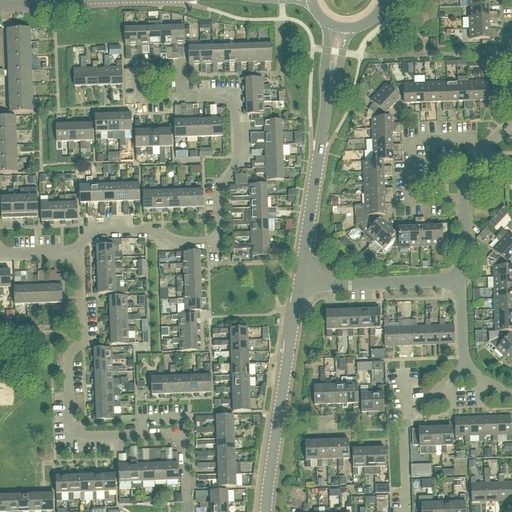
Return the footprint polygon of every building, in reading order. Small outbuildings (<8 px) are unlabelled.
[(467,0),(468,8),(488,7),(487,0),(467,0)] [(468,19),(497,18),(497,13),(488,13),(488,7),(468,8),(468,19)] [(469,30),(489,29),(489,23),(498,23),(497,18),(468,19),(469,30)] [(185,44),(184,27),(172,28),(173,45),(172,45),(173,60),(178,60),(177,45),(185,44)] [(154,45),(160,45),(161,45),(160,28),(149,29),(149,46),(149,61),(154,60),(154,45)] [(166,45),(172,45),(173,45),(172,28),(160,28),(161,45),(160,45),(161,60),(166,60),(166,45)] [(9,30),(12,114),(34,113),(31,29),(24,30),(9,30)] [(130,46),(137,46),(138,46),(137,29),(124,29),(125,44),(125,47),(126,57),(126,61),(131,61),(130,46)] [(142,46),(149,46),(149,29),(137,29),(138,46),(137,46),(137,61),(143,61),(142,46)] [(489,29),(469,30),(469,41),(482,40),(482,45),(492,45),(492,39),(489,39),(489,29)] [(260,63),(260,73),(265,73),(265,63),(272,63),(272,45),(260,46),(260,63)] [(241,64),(247,63),(248,63),(248,46),(236,47),(237,64),(236,64),(236,74),(242,74),(241,64)] [(253,63),(260,63),(260,46),(248,46),(248,63),(247,63),(248,74),(253,73),(253,63)] [(206,65),(212,65),(213,65),(213,47),(201,48),(201,65),(201,75),(206,75),(206,65)] [(218,64),(224,64),(225,64),(224,47),(213,47),(213,65),(212,65),(213,75),(218,74),(218,64)] [(229,64),(236,64),(237,64),(236,47),(224,47),(225,64),(224,64),(224,74),(230,74),(229,64)] [(120,48),(109,48),(110,57),(121,56),(120,48)] [(194,65),(201,65),(201,48),(188,48),(189,66),(189,75),(194,75),(194,65)] [(110,69),(110,62),(109,57),(104,57),(105,70),(98,70),(98,87),(99,87),(106,87),(106,91),(111,91),(110,87),(110,69)] [(86,70),(86,63),(86,58),(81,58),(81,70),(74,71),(74,88),(82,88),(82,92),(87,91),(87,87),(86,87),(86,70)] [(116,62),(116,69),(110,69),(110,87),(118,86),(118,90),(122,90),(122,86),(123,86),(122,69),(121,62),(116,62)] [(98,70),(98,63),(93,63),(93,70),(86,70),(86,87),(87,87),(94,87),(94,91),(99,91),(99,87),(98,87),(98,70)] [(469,111),(468,83),(468,78),(457,78),(457,83),(458,103),(464,102),(464,111),(469,111)] [(263,91),(263,92),(270,91),(270,86),(263,86),(263,79),(246,79),(246,88),(242,88),(242,93),(246,92),(263,91)] [(474,102),(480,102),(479,82),(468,83),(469,111),(474,111),(474,102)] [(479,82),(480,102),(490,102),(490,104),(496,104),(495,94),(491,94),(490,82),(479,82)] [(443,112),(448,112),(447,83),(436,84),(437,103),(442,103),(443,112)] [(452,103),(458,103),(457,83),(447,83),(448,112),(452,112),(452,103)] [(404,97),(404,104),(415,104),(414,84),(403,85),(403,88),(398,88),(402,97),(404,97)] [(421,113),(426,113),(425,84),(414,84),(415,104),(421,104),(421,113)] [(430,103),(437,103),(436,84),(425,84),(426,113),(431,112),(430,103)] [(394,92),(386,85),(378,93),(393,107),(402,97),(398,88),(394,92)] [(271,98),(264,98),(263,92),(263,91),(246,92),(246,99),(242,99),(242,104),(247,104),(264,103),(264,104),(271,103),(271,98)] [(371,102),(372,103),(367,110),(375,113),(384,116),(393,107),(378,93),(371,102)] [(247,116),(264,115),(264,122),(271,122),(271,110),(264,110),(264,104),(264,103),(247,104),(247,111),(243,111),(243,116),(247,116)] [(193,121),(187,121),(186,121),(187,139),(199,138),(198,121),(198,110),(198,106),(193,106),(193,111),(193,121)] [(210,121),(210,110),(205,110),(205,121),(198,121),(199,138),(211,138),(210,121)] [(210,121),(211,138),(223,137),(222,120),(222,110),(216,110),(217,120),(210,121)] [(384,116),(375,113),(367,110),(367,111),(366,110),(366,120),(372,120),(372,130),(392,129),(391,118),(384,118),(384,116)] [(120,132),(119,132),(120,147),(125,146),(125,132),(132,132),(132,115),(124,115),(123,111),(119,111),(119,115),(120,132)] [(186,121),(187,121),(186,111),(181,111),(181,122),(174,122),(175,139),(187,139),(186,121)] [(107,116),(100,116),(100,112),(95,112),(96,116),(95,116),(96,133),(96,141),(101,141),(101,133),(107,133),(108,133),(107,116)] [(119,115),(112,115),(112,112),(107,112),(107,116),(108,133),(107,133),(108,141),(113,141),(113,133),(119,132),(120,132),(119,115)] [(0,174),(18,174),(16,118),(0,118),(0,174)] [(84,121),(80,121),(80,125),(81,142),(80,142),(80,150),(86,150),(86,142),(93,142),(92,125),(84,125),(84,121)] [(265,134),(282,133),(281,121),(271,122),(264,122),(254,123),(255,127),(264,127),(265,134)] [(68,126),(67,126),(61,126),(61,122),(56,122),(56,126),(57,143),(57,151),(62,151),(62,143),(68,143),(69,143),(68,126)] [(80,125),(73,125),(73,122),(67,122),(67,126),(68,126),(69,143),(68,143),(68,151),(74,151),(74,143),(80,142),(81,142),(80,125)] [(159,131),(152,131),(152,127),(147,127),(147,131),(148,131),(148,148),(148,157),(153,156),(153,148),(160,148),(159,131)] [(160,148),(160,164),(165,164),(165,148),(172,148),(172,131),(164,131),(163,127),(159,127),(159,131),(160,148)] [(372,140),(392,140),(392,134),(401,133),(401,127),(400,127),(400,128),(392,129),(372,130),(372,140)] [(148,131),(147,131),(140,132),(140,128),(135,128),(135,132),(136,149),(136,157),(142,157),(141,149),(148,148),(148,131)] [(265,146),(282,146),(282,133),(265,134),(251,134),(251,140),(265,139),(265,146)] [(373,151),(401,150),(401,145),(392,146),(392,140),(372,140),(373,151)] [(265,158),(283,157),(282,146),(265,146),(255,146),(255,151),(265,151),(266,158),(265,158)] [(383,161),(383,162),(393,162),(393,155),(401,155),(401,150),(373,151),(373,162),(383,161)] [(266,170),(283,169),(283,157),(265,158),(266,158),(256,158),(256,163),(266,163),(266,169),(266,170)] [(383,167),(383,162),(383,161),(373,162),(363,162),(364,173),(392,172),(392,167),(383,167)] [(87,172),(87,162),(74,163),(74,172),(87,172)] [(266,182),(275,182),(283,181),(283,169),(266,170),(266,169),(256,170),(256,175),(266,174),(266,182)] [(364,184),(383,183),(383,177),(392,177),(392,172),(364,173),(364,184)] [(128,206),(128,202),(127,185),(128,185),(127,173),(122,173),(122,178),(122,186),(116,186),(115,186),(116,203),(124,203),(124,207),(128,206)] [(128,202),(135,202),(135,206),(140,206),(140,202),(140,185),(139,185),(139,177),(134,177),(134,185),(128,185),(127,185),(128,202)] [(174,192),(167,192),(168,210),(175,209),(175,213),(180,213),(180,209),(179,192),(179,184),(178,184),(178,177),(174,178),(174,184),(174,192)] [(92,187),(92,178),(87,179),(87,187),(80,187),(80,204),(88,204),(88,208),(93,208),(93,204),(92,204),(92,187)] [(104,186),(104,178),(99,178),(99,186),(92,187),(92,204),(93,204),(100,203),(100,207),(105,207),(105,203),(104,203),(104,186)] [(115,186),(116,186),(116,178),(110,178),(111,186),(104,186),(104,203),(105,203),(112,203),(112,207),(116,207),(116,203),(115,186)] [(191,209),(199,209),(199,212),(203,212),(203,208),(204,208),(203,191),(202,183),(197,183),(198,192),(191,192),(191,209)] [(364,194),(393,193),(393,189),(384,189),(383,183),(364,184),(364,194)] [(191,192),(191,184),(185,184),(186,192),(179,192),(180,209),(187,209),(187,213),(192,213),(191,209),(191,192)] [(155,193),(156,193),(155,185),(150,185),(151,193),(143,193),(144,210),(152,210),(152,214),(156,214),(156,210),(155,193)] [(167,192),(167,185),(162,185),(162,193),(156,193),(155,193),(156,210),(163,210),(163,214),(168,213),(168,210),(167,192)] [(267,197),(267,186),(267,185),(249,185),(249,186),(240,186),(240,191),(250,191),(250,197),(250,198),(267,197)] [(25,190),(26,197),(25,197),(26,215),(26,219),(34,219),(38,218),(38,214),(38,197),(37,197),(37,189),(32,189),(32,190),(25,190)] [(13,198),(14,198),(14,190),(8,190),(9,198),(1,198),(2,215),(2,220),(14,219),(14,215),(13,198)] [(25,197),(26,197),(25,190),(20,190),(21,198),(14,198),(13,198),(14,215),(14,219),(26,219),(26,215),(25,197)] [(365,205),(384,204),(384,199),(393,198),(393,193),(364,194),(365,205)] [(53,205),(53,197),(53,196),(48,197),(48,205),(41,205),(42,223),(49,222),(49,226),(54,226),(54,222),(53,205)] [(65,205),(65,196),(60,196),(60,205),(53,205),(54,222),(61,222),(61,226),(66,225),(66,222),(65,222),(65,205)] [(65,222),(66,222),(73,222),(73,225),(78,225),(77,221),(78,221),(77,204),(77,196),(71,196),(72,204),(65,205),(65,222)] [(250,209),(267,209),(267,197),(250,198),(250,197),(240,198),(240,203),(250,203),(250,209)] [(377,216),(385,216),(384,204),(365,205),(355,206),(356,228),(378,218),(377,216)] [(243,214),(243,221),(251,221),(268,221),(268,215),(277,215),(276,208),(267,209),(250,209),(240,209),(240,215),(243,214)] [(493,229),(507,221),(500,209),(486,217),(493,229)] [(374,241),(387,227),(378,218),(356,228),(364,236),(362,239),(370,246),(374,241)] [(410,248),(421,247),(419,218),(415,219),(415,227),(409,228),(410,248)] [(431,247),(430,227),(425,227),(424,218),(419,218),(421,247),(431,247)] [(251,233),(268,232),(268,221),(251,221),(243,221),(241,221),(241,227),(251,226),(251,233)] [(430,227),(431,247),(442,247),(442,234),(447,234),(447,224),(441,224),(441,227),(430,227)] [(389,255),(393,245),(396,235),(392,231),(387,227),(374,241),(370,246),(368,247),(377,255),(386,254),(389,255)] [(399,245),(399,248),(410,248),(409,228),(398,228),(398,235),(396,235),(393,245),(399,245)] [(252,245),(269,244),(268,232),(251,233),(241,233),(241,238),(251,238),(252,245)] [(511,238),(507,234),(500,242),(511,253),(511,238)] [(114,258),(114,259),(122,258),(122,253),(120,253),(120,247),(122,247),(122,240),(108,241),(108,246),(97,247),(97,255),(93,255),(93,259),(97,259),(114,258)] [(492,250),(500,258),(496,262),(505,265),(511,257),(511,253),(500,242),(492,250)] [(252,245),(241,245),(242,250),(252,250),(252,257),(269,257),(269,244),(252,245)] [(200,264),(200,257),(204,257),(204,252),(200,252),(183,253),(176,253),(176,258),(183,258),(183,265),(200,264)] [(115,265),(114,259),(114,258),(97,259),(98,266),(94,267),(94,271),(98,271),(115,270),(123,270),(123,265),(115,265)] [(496,267),(493,267),(493,279),(511,277),(511,266),(505,267),(505,265),(496,262),(496,267)] [(176,270),(183,270),(184,276),(184,277),(201,276),(201,269),(205,269),(204,264),(200,264),(183,265),(176,265),(176,270)] [(0,297),(4,297),(3,289),(11,289),(10,272),(2,272),(2,268),(0,267),(0,297)] [(115,277),(115,270),(98,271),(98,278),(94,278),(94,283),(98,283),(98,282),(115,282),(123,282),(123,277),(115,277)] [(50,287),(50,276),(44,276),(45,287),(38,288),(39,305),(50,304),(50,287)] [(50,287),(50,304),(63,304),(62,287),(61,276),(56,276),(57,287),(50,287)] [(205,280),(205,276),(201,276),(184,277),(184,276),(177,277),(177,288),(184,288),(184,289),(201,288),(201,280),(205,280)] [(26,288),(26,277),(21,277),(21,288),(14,289),(14,306),(27,305),(26,288)] [(38,288),(38,277),(33,277),(33,288),(26,288),(27,305),(39,305),(38,288)] [(494,289),(511,288),(511,277),(493,279),(494,289)] [(115,289),(115,282),(98,282),(98,283),(98,290),(94,290),(94,295),(99,294),(99,295),(116,294),(123,294),(123,289),(115,289)] [(202,300),(202,299),(201,292),(205,292),(205,288),(201,288),(184,289),(184,288),(177,288),(177,294),(184,293),(185,300),(184,300),(202,300)] [(494,300),(511,299),(511,288),(494,289),(494,300)] [(106,306),(106,310),(110,310),(127,309),(134,309),(134,304),(127,305),(127,297),(110,298),(110,306),(106,306)] [(185,316),(185,312),(202,312),(202,304),(206,304),(206,299),(202,299),(202,300),(184,300),(185,300),(177,300),(178,316),(179,316),(185,316)] [(495,311),(511,310),(511,299),(494,300),(495,311)] [(370,329),(370,337),(375,336),(375,329),(381,329),(380,311),(374,311),(373,306),(369,307),(369,311),(370,329)] [(358,311),(352,311),(352,307),(347,307),(347,311),(348,311),(348,330),(348,337),(353,337),(353,330),(359,329),(358,311)] [(369,311),(363,311),(363,307),(358,307),(358,311),(359,329),(359,337),(364,337),(364,329),(370,329),(369,311)] [(337,312),(336,312),(330,312),(330,308),(326,308),(327,338),(332,338),(331,330),(337,330),(337,312)] [(348,311),(347,311),(341,312),(341,308),(336,308),(336,312),(337,312),(337,330),(337,338),(342,338),(342,330),(348,330),(348,311)] [(127,316),(127,309),(110,310),(110,317),(106,318),(107,322),(111,322),(110,322),(128,321),(128,322),(135,321),(134,316),(127,316)] [(495,322),(511,320),(511,310),(495,311),(495,322)] [(197,328),(197,327),(196,320),(200,320),(200,315),(196,316),(196,315),(185,316),(179,316),(178,316),(172,316),(172,322),(179,321),(179,328),(197,328)] [(440,327),(440,345),(455,345),(454,326),(445,327),(444,320),(439,320),(440,327)] [(508,332),(511,332),(511,320),(495,322),(495,333),(498,333),(499,339),(508,334),(508,332)] [(128,328),(128,322),(128,321),(110,322),(111,322),(111,329),(107,329),(107,334),(111,334),(128,333),(135,333),(135,328),(128,328)] [(412,328),(403,328),(403,321),(398,322),(398,328),(399,347),(413,346),(412,328)] [(426,327),(417,328),(417,321),(412,321),(412,328),(413,346),(427,346),(426,327)] [(440,327),(431,327),(431,321),(426,321),(426,327),(427,346),(440,345),(440,327)] [(398,328),(389,328),(389,322),(384,322),(384,329),(385,347),(399,347),(398,328)] [(197,339),(197,332),(201,331),(201,327),(197,327),(197,328),(179,328),(172,328),(173,333),(180,333),(180,339),(180,340),(197,339)] [(231,342),(248,341),(247,329),(231,329),(231,330),(219,330),(220,335),(231,335),(231,341),(231,342)] [(128,340),(128,333),(111,334),(111,341),(107,341),(107,346),(111,345),(111,346),(128,345),(135,345),(135,340),(128,340)] [(511,348),(511,337),(508,334),(499,339),(489,342),(496,349),(504,357),(511,348)] [(180,340),(180,339),(173,340),(173,345),(180,345),(180,352),(197,352),(197,343),(201,343),(201,339),(197,339),(180,340)] [(220,347),(231,347),(231,353),(231,354),(248,353),(248,341),(231,342),(231,341),(220,342),(220,347)] [(91,357),(91,362),(95,362),(112,361),(119,361),(119,356),(112,356),(111,349),(94,349),(95,357),(91,357)] [(385,359),(385,351),(370,352),(371,360),(385,359)] [(232,365),(249,365),(248,353),(231,354),(231,353),(220,354),(220,359),(232,358),(232,365)] [(112,368),(112,361),(95,362),(95,369),(91,369),(91,374),(95,374),(95,373),(112,373),(119,373),(119,368),(112,368)] [(372,372),(382,371),(382,363),(371,363),(372,372)] [(232,377),(249,377),(249,365),(232,365),(221,365),(221,366),(214,366),(214,374),(217,374),(221,370),(232,370),(232,377)] [(187,377),(187,369),(182,370),(182,378),(175,378),(175,395),(176,395),(183,395),(184,399),(188,399),(188,395),(187,394),(187,377)] [(199,377),(199,369),(194,369),(194,377),(187,377),(187,394),(188,395),(195,394),(195,398),(200,398),(199,394),(199,377)] [(199,394),(207,394),(207,398),(212,398),(212,394),(211,377),(211,369),(205,369),(206,377),(199,377),(199,394)] [(163,378),(164,378),(163,370),(158,371),(158,379),(151,379),(152,396),(160,396),(160,400),(164,399),(164,395),(163,378)] [(175,378),(175,370),(170,370),(170,378),(164,378),(163,378),(164,395),(172,395),(172,399),(176,399),(176,395),(175,395),(175,378)] [(325,387),(325,370),(320,370),(320,379),(320,387),(314,387),(315,406),(321,406),(321,410),(326,409),(326,405),(325,387)] [(113,380),(112,373),(95,373),(95,374),(95,381),(92,381),(92,386),(96,385),(113,385),(120,385),(119,380),(113,380)] [(336,387),(336,386),(336,379),(335,379),(335,373),(330,373),(330,379),(331,379),(331,387),(325,387),(326,405),(332,405),(332,409),(337,409),(337,405),(336,405),(336,387)] [(233,389),(250,388),(249,377),(232,377),(216,377),(216,383),(221,383),(221,382),(232,382),(233,389)] [(347,405),(353,404),(353,408),(358,408),(357,378),(352,378),(353,386),(347,386),(347,405)] [(347,386),(347,379),(342,379),(342,386),(336,386),(336,387),(336,405),(337,405),(343,405),(343,409),(348,409),(347,405),(347,386)] [(113,391),(113,385),(96,385),(96,393),(92,393),(92,397),(96,397),(113,396),(113,397),(120,397),(120,391),(113,391)] [(372,395),(372,387),(367,387),(367,395),(361,395),(362,413),(368,413),(368,417),(373,417),(373,413),(372,395)] [(373,413),(384,413),(383,387),(378,387),(378,394),(372,395),(373,413)] [(233,401),(250,400),(250,388),(233,389),(216,389),(216,395),(222,395),(222,394),(233,394),(233,400),(233,401)] [(120,403),(113,403),(113,397),(113,396),(96,397),(96,405),(92,405),(92,409),(96,409),(114,408),(114,409),(120,409),(120,403)] [(233,401),(233,400),(222,401),(222,406),(233,406),(233,413),(251,413),(250,400),(233,401)] [(114,415),(114,409),(114,408),(96,409),(97,416),(93,417),(93,421),(114,421),(114,420),(121,420),(121,415),(114,415)] [(217,429),(234,428),(234,416),(216,417),(206,417),(206,422),(217,422),(217,429)] [(497,436),(498,436),(506,436),(507,442),(511,442),(511,436),(511,417),(496,418),(497,436)] [(484,443),(484,436),(483,436),(483,418),(469,419),(470,437),(479,437),(479,443),(484,443)] [(498,442),(498,436),(497,436),(496,418),(483,418),(483,436),(484,436),(493,436),(493,442),(498,442)] [(470,443),(470,437),(469,419),(455,419),(455,437),(465,437),(465,443),(470,443)] [(430,429),(424,429),(424,425),(419,426),(419,431),(412,431),(413,447),(420,446),(420,455),(425,455),(425,448),(430,448),(431,448),(430,429)] [(441,429),(435,429),(435,425),(430,425),(430,429),(431,448),(430,448),(431,455),(436,455),(435,447),(441,447),(442,447),(441,429)] [(442,447),(441,447),(442,455),(446,455),(446,447),(453,447),(452,428),(445,428),(445,425),(441,425),(441,429),(442,447)] [(217,441),(234,440),(234,428),(217,429),(206,429),(206,434),(217,434),(217,441)] [(327,442),(321,442),(321,438),(316,438),(316,442),(317,461),(317,468),(322,468),(322,461),(327,461),(327,442)] [(338,442),(337,442),(332,442),(331,438),(326,438),(327,442),(327,461),(327,468),(333,468),(332,460),(338,460),(338,442)] [(338,460),(338,468),(343,467),(343,460),(349,460),(349,441),(342,441),(342,438),(337,438),(337,442),(338,442),(338,460)] [(316,442),(310,443),(310,439),(305,439),(306,469),(311,468),(311,461),(317,461),(316,442)] [(218,453),(235,452),(234,440),(217,441),(206,441),(207,446),(218,446),(218,452),(218,453)] [(375,468),(375,476),(380,476),(380,468),(386,468),(385,449),(379,450),(378,445),(374,446),(374,450),(375,468)] [(363,450),(357,450),(357,446),(352,446),(353,476),(358,476),(358,469),(364,469),(363,450)] [(374,450),(368,450),(368,446),(363,446),(363,450),(364,469),(364,476),(369,476),(369,468),(375,468),(374,450)] [(126,466),(118,467),(119,490),(131,490),(131,483),(130,466),(131,466),(131,463),(131,451),(125,451),(126,466)] [(131,483),(131,490),(143,489),(143,483),(142,466),(143,466),(143,451),(137,451),(138,463),(131,463),(131,466),(130,466),(131,483)] [(142,466),(143,483),(155,483),(154,465),(155,465),(154,451),(149,451),(150,466),(143,466),(142,466)] [(218,464),(235,464),(235,452),(218,453),(218,452),(207,453),(207,458),(218,457),(218,464)] [(166,465),(167,465),(166,454),(161,454),(161,465),(155,465),(154,465),(155,483),(167,482),(166,465)] [(166,465),(167,482),(179,482),(178,464),(178,454),(173,454),(173,465),(167,465),(166,465)] [(219,476),(235,475),(235,464),(218,464),(207,465),(207,470),(218,469),(218,476),(219,476)] [(411,478),(424,477),(424,465),(411,465),(411,478)] [(91,476),(84,476),(84,472),(79,473),(79,476),(80,476),(81,494),(80,494),(80,502),(86,502),(85,493),(92,493),(91,476)] [(97,493),(104,493),(103,476),(96,476),(96,472),(91,472),(91,476),(92,493),(92,501),(97,501),(97,493)] [(104,493),(104,501),(109,501),(109,493),(116,492),(116,475),(108,475),(108,472),(103,472),(103,476),(104,493)] [(68,477),(61,477),(60,473),(56,473),(56,477),(56,495),(57,495),(57,503),(62,502),(62,494),(68,494),(69,494),(68,477)] [(80,476),(79,476),(72,477),(72,473),(68,473),(68,477),(69,494),(68,494),(68,502),(74,502),(74,494),(80,494),(81,494),(80,476)] [(219,476),(218,476),(208,476),(208,482),(219,481),(219,488),(236,488),(235,475),(219,476)] [(499,484),(499,502),(511,501),(511,483),(504,484),(504,477),(499,477),(499,484)] [(486,503),(485,484),(476,485),(476,478),(471,478),(471,485),(472,503),(486,503)] [(499,502),(499,484),(490,484),(490,478),(485,478),(485,484),(486,503),(499,502)] [(422,490),(432,489),(432,480),(422,480),(422,490)] [(41,511),(48,511),(54,511),(53,495),(46,495),(45,491),(41,491),(41,495),(41,511)] [(211,504),(228,504),(228,491),(210,492),(196,493),(196,498),(211,497),(211,504)] [(18,511),(18,496),(17,496),(10,497),(10,492),(5,493),(6,497),(6,511),(18,511)] [(29,511),(29,496),(22,496),(22,492),(17,492),(17,496),(18,496),(18,511),(29,511)] [(41,511),(41,495),(34,496),(34,492),(29,492),(29,496),(29,511),(41,511)] [(454,511),(454,503),(454,496),(449,496),(449,504),(444,504),(443,504),(443,511),(454,511)] [(454,511),(465,511),(465,496),(460,496),(460,503),(454,503),(454,511)] [(432,511),(433,504),(433,497),(428,497),(428,505),(422,505),(421,511),(432,511)] [(443,511),(443,504),(444,504),(443,497),(438,497),(439,504),(433,504),(432,511),(443,511)]
